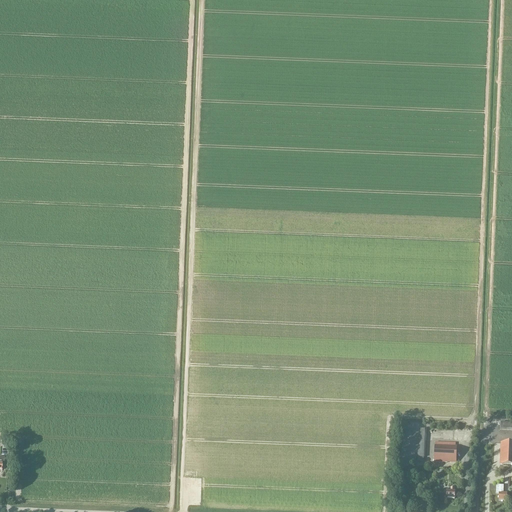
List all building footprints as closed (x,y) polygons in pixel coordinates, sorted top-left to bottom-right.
[(425,462),(426,430),(419,429),(417,461),(425,462)] [(511,465),(511,443),(501,443),(500,465),(511,465)] [(456,463),(456,446),(434,446),(434,462),(456,463)] [(503,486),(496,485),(496,494),(499,494),(498,501),(507,501),(507,494),(503,494),(503,486)] [(454,499),(455,492),(454,492),(454,488),(451,488),(451,492),(447,492),(446,499),(454,499)]
